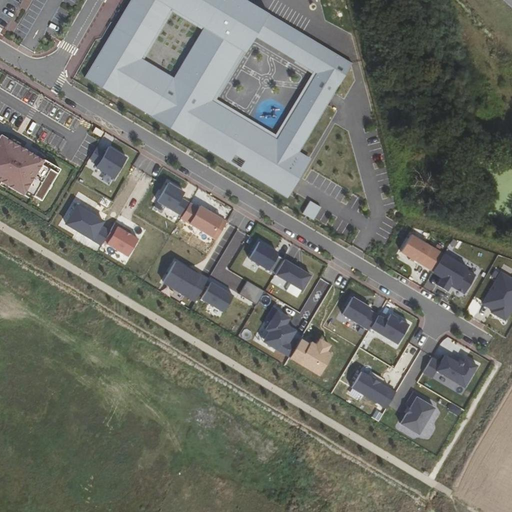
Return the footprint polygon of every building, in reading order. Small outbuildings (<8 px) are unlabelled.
[(226,128),(204,115),(212,101),(252,34),(265,12),(251,4),(244,0),(142,0),(140,4),(139,3),(122,31),(123,32),(117,44),(109,39),(94,64),(93,63),(85,77),(98,85),(99,84),(229,163),(234,154),(244,161),(239,169),(275,191),(275,192),(286,199),(296,181),(294,180),(297,176),(298,176),(309,159),(297,153),(351,63),(337,54),(336,55),(300,33),(287,55),(317,73),(277,140),(235,114),(226,128)] [(300,33),(265,12),(252,34),(287,55),(300,33)] [(235,114),(212,101),(204,115),(226,128),(235,114)] [(95,128),(93,132),(101,137),(104,132),(95,128)] [(23,148),(0,134),(0,181),(7,185),(22,194),(23,193),(25,191),(32,195),(33,195),(34,193),(42,197),(57,173),(44,165),(47,161),(24,147),(23,148)] [(105,152),(97,147),(90,159),(99,164),(96,167),(115,178),(127,158),(109,147),(105,152)] [(234,154),(229,163),(239,169),(244,161),(234,154)] [(44,165),(57,173),(60,168),(47,161),(44,165)] [(183,217),(190,204),(181,198),(185,193),(168,183),(157,201),(183,217)] [(312,219),(320,207),(309,200),(302,213),(312,219)] [(93,213),(78,203),(66,224),(102,245),(104,242),(110,232),(101,226),(104,222),(92,215),(93,213)] [(181,219),(212,237),(222,220),(200,206),(199,209),(190,204),(183,217),(181,219)] [(227,223),(222,220),(212,237),(217,240),(227,223)] [(110,232),(104,242),(128,256),(138,239),(129,234),(124,231),(126,229),(115,223),(110,232)] [(400,252),(433,271),(443,254),(411,235),(400,252)] [(250,259),(275,274),(284,260),(284,259),(276,254),(277,252),(260,242),(250,259)] [(433,271),(432,272),(442,278),(437,285),(447,291),(450,285),(463,293),(465,292),(475,275),(466,270),(467,268),(443,254),(433,271)] [(275,275),(301,290),(310,275),(284,260),(275,274),(275,275)] [(164,282),(196,301),(198,297),(208,281),(209,280),(200,274),(199,276),(176,262),(164,282)] [(505,321),(511,308),(511,278),(501,272),(482,304),(490,308),(491,307),(494,308),(493,310),(491,312),(505,321)] [(247,280),(239,294),(255,304),(264,291),(247,280)] [(208,281),(198,297),(202,299),(211,283),(208,281)] [(224,312),(234,296),(211,283),(202,299),(224,312)] [(370,328),(378,315),(369,310),(371,308),(352,297),(342,314),(369,330),(370,328)] [(263,342),(289,358),(302,337),(303,335),(285,325),(289,318),(273,308),(267,317),(271,320),(266,330),(269,332),(263,342)] [(378,315),(370,328),(397,344),(409,325),(390,314),(387,321),(378,315)] [(289,358),(319,375),(331,355),(302,337),(289,358)] [(396,370),(406,374),(415,351),(406,347),(396,370)] [(440,362),(432,358),(423,372),(432,378),(436,371),(464,387),(477,365),(465,359),(463,363),(458,360),(457,362),(445,355),(440,362)] [(351,388),(386,409),(395,393),(380,383),(369,377),(361,372),(351,388)] [(370,374),(369,377),(380,383),(381,381),(370,374)] [(400,423),(419,434),(435,408),(424,401),(425,399),(413,392),(405,404),(408,406),(410,407),(407,413),(400,423)]
